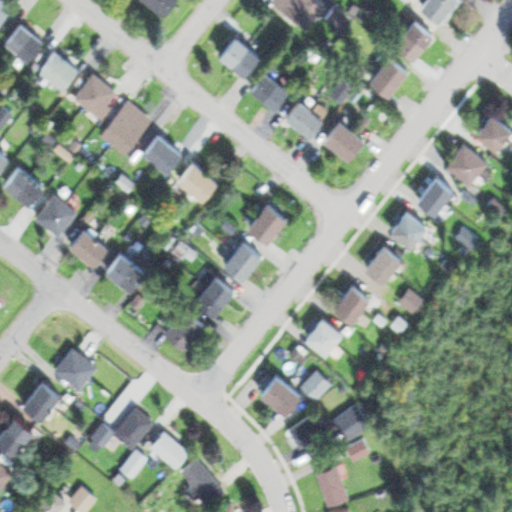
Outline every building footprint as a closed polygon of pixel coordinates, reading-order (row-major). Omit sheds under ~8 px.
[(0,0),(0,30),(17,14),(2,0),(0,0)] [(180,0),(148,0),(166,16),(180,0)] [(279,0),(279,1),(309,29),(328,8),(319,0),(279,0)] [(466,4),(461,0),(430,0),(425,6),(444,25),(466,4)] [(46,43),(25,26),(11,45),(32,61),(46,43)] [(263,56),(239,38),(224,58),(247,76),(263,56)] [(66,89),(81,70),(58,53),(44,72),(66,89)] [(411,72),(395,58),(374,83),(391,97),(411,72)] [(255,91),(278,109),(291,91),(269,74),(255,91)] [(80,99),(108,121),(117,110),(110,105),(120,93),(98,75),(80,99)] [(107,137),(130,154),(155,120),(132,103),(107,137)] [(313,137),(331,112),(321,105),(316,112),(303,103),(290,120),(313,137)] [(0,122),(6,127),(14,114),(7,110),(0,120),(0,122)] [(481,133),(498,150),(511,136),(511,128),(499,116),(481,133)] [(351,161),(367,143),(345,123),(329,141),(351,161)] [(185,154),(161,138),(149,156),(173,172),(185,154)] [(475,185),(491,163),(468,146),(451,168),(475,185)] [(0,174),(11,160),(0,150),(0,174)] [(207,199),(221,182),(196,163),(183,180),(207,199)] [(7,187),(30,206),(46,188),(22,169),(7,187)] [(455,189),(438,178),(421,204),(438,216),(455,189)] [(40,219),(61,237),(80,214),(59,196),(40,219)] [(270,244),(291,221),(274,206),(253,228),(270,244)] [(415,248),(430,227),(410,212),(395,233),(415,248)] [(96,266),(110,250),(88,230),(74,246),(96,266)] [(230,268),(248,280),(264,255),(246,243),(230,268)] [(370,270),(386,284),(405,260),(389,247),(370,270)] [(148,275),(127,254),(111,270),(132,291),(148,275)] [(237,292),(221,278),(200,301),(216,316),(237,292)] [(373,299),(355,286),(337,310),(355,323),(373,299)] [(189,350),(207,325),(187,310),(169,335),(189,350)] [(345,334),(326,318),(309,339),(328,355),(345,334)] [(82,391),(101,370),(78,350),(59,371),(82,391)] [(303,397),(281,377),(265,394),(288,415),(303,397)] [(46,418),(63,396),(46,381),(28,404),(46,418)] [(351,438),(371,427),(361,408),(340,419),(351,438)] [(137,448),(155,420),(137,409),(121,435),(106,426),(99,437),(111,445),(117,436),(137,448)] [(0,442),(16,454),(35,429),(18,417),(0,442)] [(321,420),(295,425),(299,443),(324,438),(321,420)] [(179,467),(192,452),(167,432),(155,448),(179,467)] [(127,469),(136,476),(149,459),(140,452),(127,469)] [(227,490),(201,458),(184,472),(210,504),(227,490)] [(0,494),(0,495),(17,472),(0,459),(0,494)] [(333,504),(352,497),(341,467),(321,474),(333,504)] [(75,502),(86,511),(90,511),(101,500),(87,487),(75,502)] [(62,511),(70,505),(57,492),(35,511),(62,511)] [(239,511),(234,502),(215,511),(239,511)]
